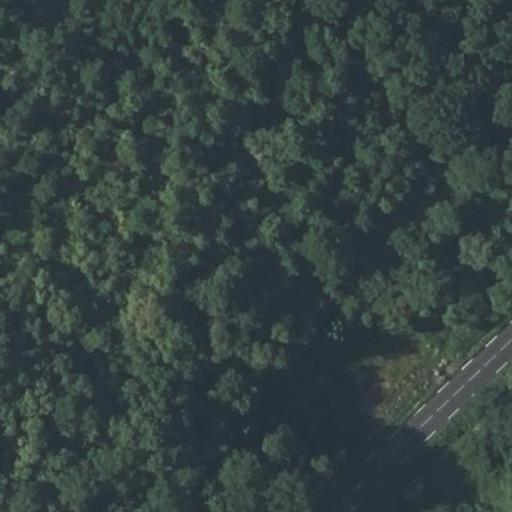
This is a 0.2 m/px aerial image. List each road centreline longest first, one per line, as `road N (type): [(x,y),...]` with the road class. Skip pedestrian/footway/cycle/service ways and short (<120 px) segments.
road 1 (track): [(0,424),(27,441),(55,480),(106,487),(146,463),(194,451),(199,432),(160,427),(94,462),(61,458),(34,432),(42,409),(80,376),(69,337),(82,297),(31,204),(82,154),(128,124),(147,161),(152,205),(130,231),(142,265),(172,277),(204,270),(293,192),(335,212),(363,174),(381,125),(301,0)]
road 2 (tertiary): [(331,511),(511,335)]
road 3 (track): [(375,0),(447,80),(461,139),(476,161),(511,154)]
road 4 (track): [(511,94),(402,0)]
